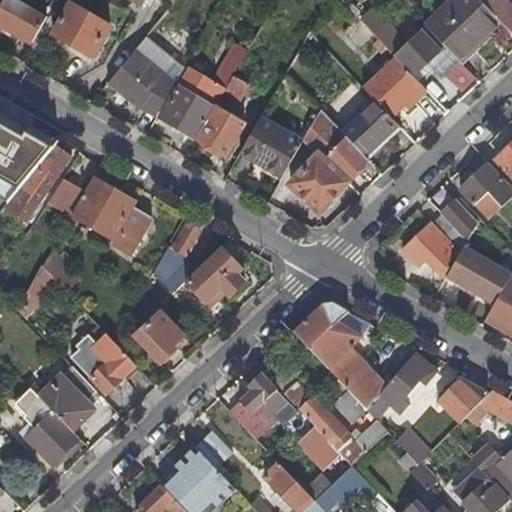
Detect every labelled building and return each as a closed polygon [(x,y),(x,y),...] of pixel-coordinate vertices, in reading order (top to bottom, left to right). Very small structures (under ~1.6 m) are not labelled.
[(38,10),(20,0),(0,0),(0,1),(0,23),(33,43),(48,16),(38,10)] [(460,61),(501,23),(480,0),(458,0),(428,29),(460,61)] [(480,0),(501,23),(510,32),(511,29),(511,4),(507,0),(480,0)] [(111,25),(72,2),(53,32),(93,55),(111,25)] [(179,21),(168,12),(141,44),(149,50),(166,30),(169,33),(179,21)] [(390,26),(378,38),(397,58),(414,76),(441,50),(422,30),(407,45),(390,26)] [(220,86),(226,90),(234,75),(248,50),(236,43),(214,82),(191,69),(163,118),(198,139),(217,105),(211,101),(220,86)] [(147,58),(137,49),(109,82),(141,109),(144,106),(159,117),(182,76),(173,70),(168,77),(155,65),(160,59),(152,53),(147,58)] [(412,104),(427,90),(414,76),(397,58),(364,88),(377,102),(391,117),(409,101),(412,104)] [(457,64),(443,77),(454,94),(470,79),(457,64)] [(297,93),(302,88),(288,72),(267,108),(309,132),(321,111),(305,98),(297,93)] [(251,84),(234,75),(226,90),(242,99),(251,84)] [(366,156),(399,125),(391,117),(377,102),(344,133),(366,156)] [(247,122),(217,105),(198,139),(228,156),(247,122)] [(344,133),(322,110),(321,111),(309,132),(301,148),(314,161),(292,184),(321,211),(370,160),(366,156),(344,133)] [(0,176),(20,189),(35,172),(54,148),(27,133),(25,138),(0,124),(0,176)] [(300,148),(258,124),(240,157),(282,180),(300,148)] [(511,144),(495,161),(511,178),(511,144)] [(74,156),(57,145),(54,148),(36,170),(35,172),(20,189),(7,205),(29,220),(74,156)] [(511,198),(511,190),(489,166),(461,191),(475,206),(489,194),(503,208),(511,198)] [(137,202),(93,178),(72,215),(115,239),(111,245),(131,256),(153,218),(134,207),(137,202)] [(456,201),(443,214),(444,215),(469,241),(478,224),(456,201)] [(427,259),(447,279),(447,278),(465,248),(469,241),(444,215),(433,225),(432,224),(405,249),(420,266),(427,259)] [(202,230),(185,220),(170,246),(187,256),(202,230)] [(186,258),(168,248),(154,273),(164,284),(185,260),(186,258)] [(240,267),(222,248),(200,269),(187,281),(208,303),(223,290),(231,298),(247,283),(236,271),(240,267)] [(447,278),(496,305),(511,279),(511,277),(511,274),(465,248),(447,278)] [(80,277),(53,249),(44,265),(67,289),(80,277)] [(164,284),(165,285),(188,263),(185,260),(164,284)] [(188,263),(165,285),(173,294),(187,281),(200,269),(197,265),(193,269),(188,263)] [(166,287),(151,278),(141,296),(155,305),(166,287)] [(487,320),(511,334),(511,278),(511,279),(496,305),(487,320)] [(325,305),(295,333),(337,378),(364,407),(365,406),(378,394),(386,387),(349,347),(360,337),(336,323),(347,313),(334,305),(325,305)] [(186,336),(163,312),(138,337),(163,363),(178,350),(175,346),(186,336)] [(336,323),(360,337),(371,327),(347,313),(336,323)] [(107,393),(138,365),(115,340),(96,320),(81,335),(101,355),(92,365),(99,372),(93,378),(107,393)] [(378,394),(386,405),(391,410),(436,369),(417,359),(386,387),(378,394)] [(276,363),(264,373),(284,395),(296,384),(276,363)] [(88,401),(99,390),(75,366),(64,377),(63,375),(41,396),(54,409),(74,430),(96,409),(88,401)] [(289,403),(263,376),(249,388),(252,391),(240,403),(251,415),(263,404),(275,416),(289,403)] [(349,420),(364,407),(337,378),(326,387),(336,398),(332,402),(349,420)] [(438,400),(461,424),(466,419),(478,407),(490,395),(462,378),(461,378),(438,400)] [(302,412),(312,403),(296,385),(284,396),(301,413),(302,412)] [(478,407),(489,413),(511,426),(511,424),(511,401),(494,391),(490,395),(478,407)] [(365,406),(373,417),(386,405),(378,394),(365,406)] [(312,403),(302,412),(348,462),(347,463),(351,467),(388,433),(374,418),(351,439),(348,436),(348,435),(315,400),(312,403)] [(251,415),(240,403),(231,411),(246,427),(255,419),(251,415)] [(474,427),(489,413),(478,407),(466,419),(474,427)] [(53,464),(81,437),(74,430),(54,409),(26,437),(53,464)] [(340,455),(316,429),(303,441),(327,467),(340,455)] [(408,431),(396,442),(408,453),(419,465),(419,464),(430,454),(408,431)] [(214,432),(197,448),(217,469),(233,454),(214,432)] [(188,511),(210,511),(235,489),(217,469),(197,448),(195,446),(159,480),(188,511)] [(489,446),(474,460),(482,469),(500,488),(510,499),(511,500),(511,499),(511,454),(503,462),(500,458),(489,446)] [(511,447),(500,458),(503,462),(511,454),(511,447)] [(400,461),(410,473),(419,465),(408,453),(400,461)] [(290,511),(267,511),(260,503),(254,509),(256,511),(303,511),(315,501),(305,490),(280,464),(266,478),(294,509),(290,511)] [(437,482),(419,464),(419,465),(410,473),(428,491),(437,482)] [(351,467),(336,482),(342,489),(358,474),(351,467)] [(496,511),(510,499),(500,488),(482,469),(455,494),(469,510),(466,511),(496,511)] [(320,476),(305,490),(315,501),(330,487),(320,476)] [(160,511),(163,510),(164,511),(187,511),(163,486),(138,510),(139,511),(160,511)] [(250,505),(254,509),(260,503),(256,499),(250,505)] [(325,511),(315,501),(303,511),(325,511)]
